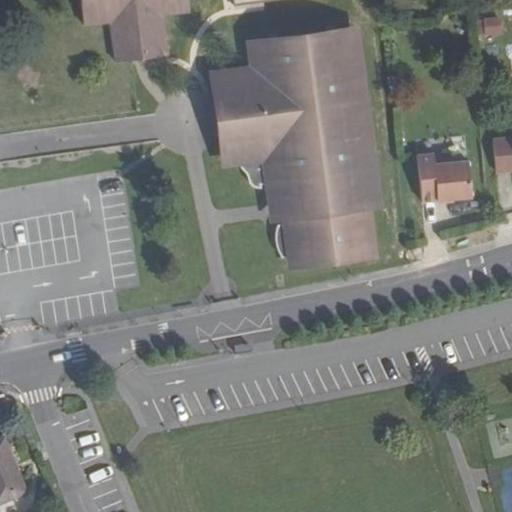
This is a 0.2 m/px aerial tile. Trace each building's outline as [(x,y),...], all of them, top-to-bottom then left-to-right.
[(186,12),(184,0),(77,0),(80,25),(106,21),(112,62),(164,55),(159,15),(186,12)] [(485,36),(501,34),(500,18),(483,19),(484,22),(480,22),(481,34),(485,33),(485,36)] [(368,209),(378,207),(355,32),(250,44),(253,68),(213,74),(226,163),(265,158),(274,221),(280,221),(279,224),(278,226),(277,228),(276,231),(276,236),(276,238),(276,241),(278,246),(281,257),(290,256),(291,264),(372,253),(368,209)] [(511,137),(493,139),(496,172),(511,170),(511,137)] [(435,153),(419,155),(423,201),(473,196),(470,160),(436,164),(435,153)] [(250,342),(234,345),(235,353),(252,351),(250,342)] [(3,439),(0,440),(0,504),(26,494),(3,439)]
